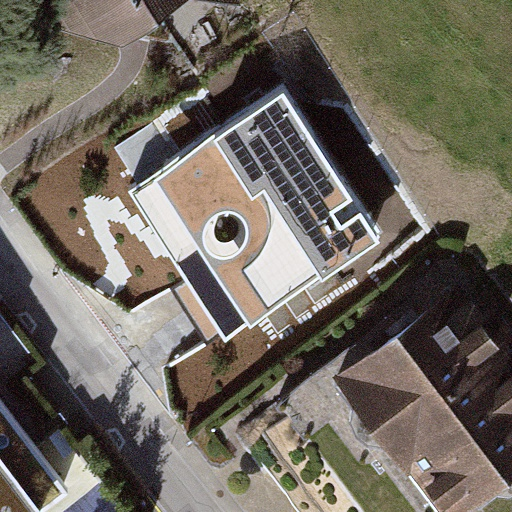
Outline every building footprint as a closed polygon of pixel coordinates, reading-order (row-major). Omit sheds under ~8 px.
[(244,0),(73,0),(90,26),(134,35),(184,0),(233,0),(247,3),(244,0)] [(289,85),(135,184),(230,331),(384,232),(289,85)] [(511,342),(464,279),(338,374),(442,511),(463,511),(511,475),(511,342)] [(0,374),(8,386),(42,362),(0,301),(0,374)] [(0,405),(0,511),(16,511),(58,482),(0,405)] [(127,511),(63,425),(47,437),(80,480),(36,511),(127,511)]
